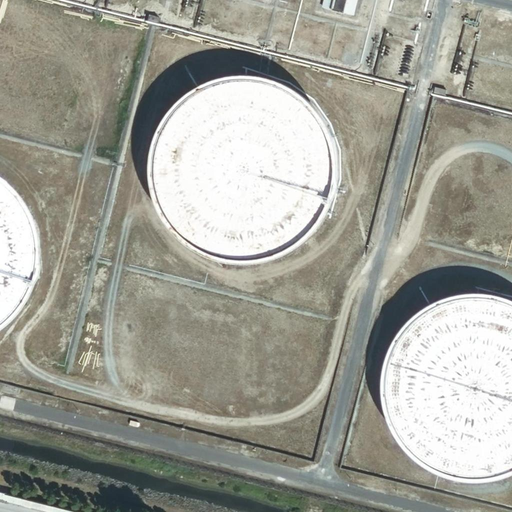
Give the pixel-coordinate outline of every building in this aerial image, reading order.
[(157,14),(150,12),(148,20),(155,22),(159,23),(161,15),(157,14)] [(305,95),(297,90),(296,89),(288,85),(279,82),(271,80),(262,78),(253,77),(244,78),(235,79),(226,81),(216,84),(207,88),(199,93),(192,98),(185,104),(179,110),(173,118),(169,125),(165,132),(161,141),(159,149),(157,159),(157,167),(157,177),(158,187),(160,196),(163,205),(166,213),(171,222),(177,230),(183,237),(189,243),(197,249),(204,253),(213,257),(220,260),(230,263),(240,265),(248,265),(258,265),(266,264),(275,262),(285,259),(292,256),(299,252),(308,246),(315,240),(322,233),(328,225),(332,218),(337,209),(340,201),(342,192),(344,182),(345,174),(344,164),(343,154),(341,146),(339,139),(335,130),(331,122),(325,114),(319,107),(313,101),(305,95)] [(450,93),(438,90),(437,96),(437,97),(449,100),(449,99),(450,93)] [(0,333),(2,333),(8,329),(13,324),(18,320),(22,315),(26,310),(30,304),(34,298),(37,292),(39,286),(41,280),(43,273),(44,267),(45,260),(45,253),(45,247),(44,240),(43,233),(42,227),(40,220),(37,214),(34,208),(31,202),(27,197),(23,191),(19,186),(14,182),(9,177),(3,173),(0,171),(0,333)] [(511,298),(507,297),(497,295),(489,294),(479,293),(470,294),(461,296),(453,298),(443,302),(435,306),(426,311),(419,318),(413,324),(407,330),(402,338),(397,345),(393,354),(391,362),(388,372),(387,382),(387,390),(388,398),(389,408),(392,417),(395,427),(399,434),(404,443),(409,449),(416,456),(423,463),(431,469),(439,473),(448,477),(456,479),(465,482),(475,483),(483,483),(492,483),(502,481),(511,479),(511,478),(511,298)]
